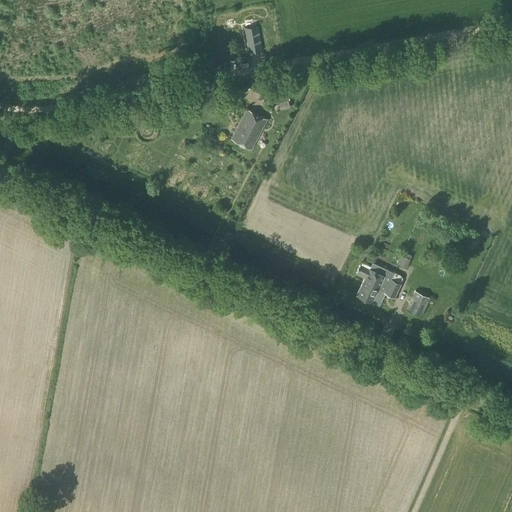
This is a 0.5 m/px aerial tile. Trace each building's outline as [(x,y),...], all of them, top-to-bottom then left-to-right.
[(248,52),(262,50),(258,26),(244,28),(248,52)] [(268,103),(288,100),(285,86),(266,90),(268,103)] [(238,124),(259,135),(267,120),(246,109),(238,124)] [(251,150),(259,135),(238,124),(231,139),(251,150)] [(406,268),(410,259),(400,254),(396,263),(406,268)] [(420,268),(422,260),(416,257),(413,266),(420,268)] [(356,295),(372,302),(378,290),(384,293),(394,298),(400,284),(402,279),(400,276),(387,270),(384,276),(369,269),(370,266),(361,262),(356,273),(365,277),(356,295)] [(415,291),(407,309),(421,315),(429,297),(415,291)]
